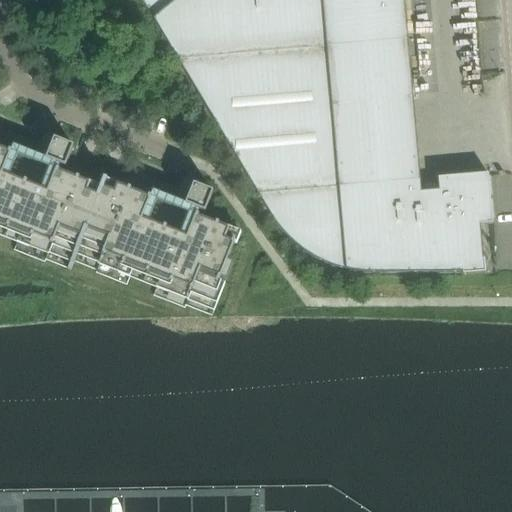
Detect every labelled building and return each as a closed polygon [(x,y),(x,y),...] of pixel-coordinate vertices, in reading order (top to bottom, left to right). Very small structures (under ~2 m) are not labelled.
[(420,181),(403,0),(176,0),(153,19),(258,195),(420,181)] [(454,0),(456,18),(473,18),(472,0),(454,0)] [(476,28),(460,28),(460,73),(475,73),(476,28)] [(209,304),(234,242),(237,234),(217,226),(218,224),(216,223),(215,225),(197,218),(198,216),(199,211),(204,213),(212,193),(193,185),(185,204),(152,191),(150,197),(148,196),(147,198),(130,191),(130,189),(128,188),(127,190),(106,182),(107,180),(103,178),(99,189),(78,180),(79,178),(76,177),(75,179),(58,172),(58,170),(60,166),(65,168),(73,147),(53,140),(46,159),(13,146),(10,151),(9,151),(8,153),(0,149),(0,231),(4,233),(3,234),(5,236),(6,234),(27,242),(27,244),(29,245),(30,243),(47,250),(47,252),(49,253),(50,251),(71,259),(67,270),(71,271),(78,252),(99,261),(99,263),(101,264),(102,262),(119,269),(118,270),(121,271),(122,270),(143,278),(142,280),(145,281),(145,279),(167,287),(166,289),(169,290),(169,289),(187,295),(186,297),(188,298),(189,296),(209,304)] [(479,225),(492,224),(488,174),(437,178),(438,190),(421,192),(420,181),(258,195),(270,214),(275,223),(282,231),(288,238),(296,245),(304,251),(314,258),(325,263),(335,267),(346,270),(356,272),(366,273),(375,274),(462,273),(462,275),(485,273),(484,259),(482,260),(479,225)]
